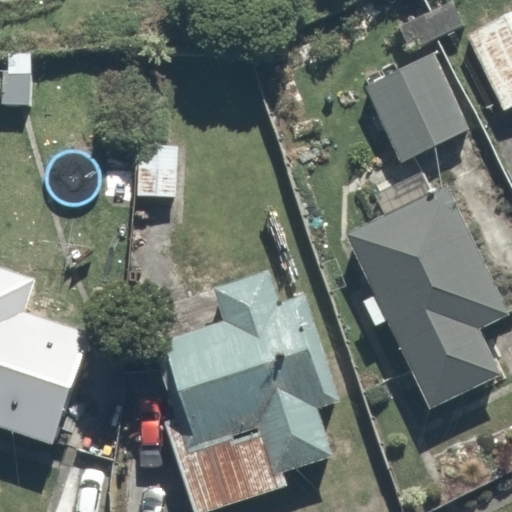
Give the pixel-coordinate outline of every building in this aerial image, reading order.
[(511,5),(464,34),(502,99),(511,92),(511,5)] [(427,50),(360,86),(397,156),(465,119),(427,50)] [(182,139),(137,136),(134,189),(179,192),(182,139)] [(511,300),(511,289),(458,173),(344,226),(426,404),(503,368),(478,316),(511,300)] [(226,307),(158,332),(184,402),(159,411),(192,501),(282,468),(336,448),(316,393),(330,388),(285,264),(220,288),(226,307)] [(0,423),(45,437),(79,328),(19,309),(28,281),(0,272),(0,423)]
